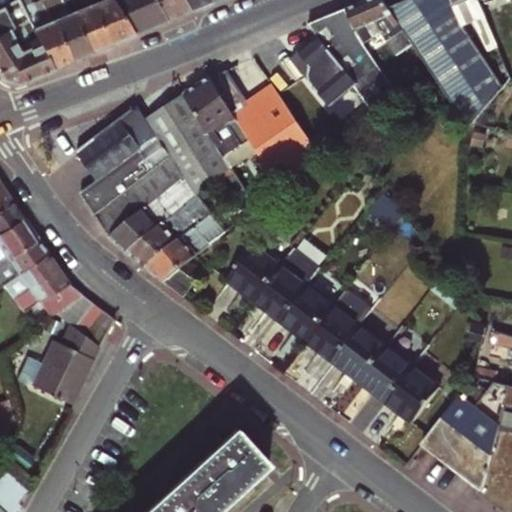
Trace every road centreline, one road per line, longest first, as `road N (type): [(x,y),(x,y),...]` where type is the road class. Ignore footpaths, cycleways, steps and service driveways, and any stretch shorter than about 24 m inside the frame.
road 1 (tertiary): [(300,0),(0,124)]
road 2 (residential): [(0,129),(69,237),(153,311)]
road 3 (residential): [(153,311),(38,511)]
road 4 (residential): [(153,311),(338,446)]
